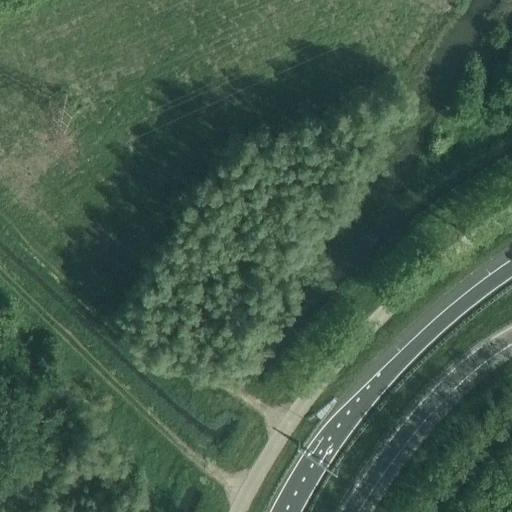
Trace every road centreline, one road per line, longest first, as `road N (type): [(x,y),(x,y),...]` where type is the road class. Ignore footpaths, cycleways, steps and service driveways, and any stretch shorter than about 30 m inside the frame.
road 1 (unclassified): [(511,212),(362,328),(279,427),(236,511)]
road 2 (motorway): [(511,267),(387,372),(293,511)]
road 3 (motorway): [(348,511),(428,402),(471,356),(511,333)]
